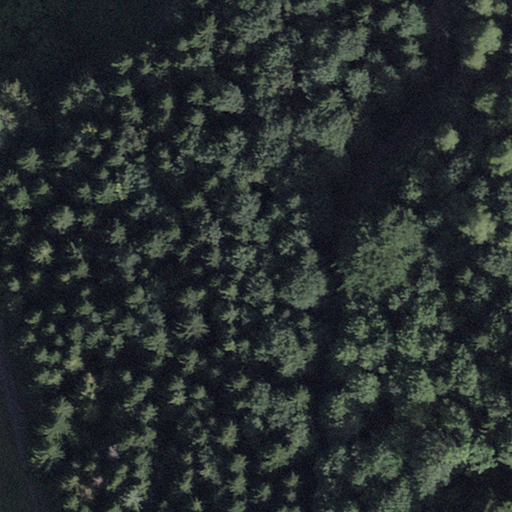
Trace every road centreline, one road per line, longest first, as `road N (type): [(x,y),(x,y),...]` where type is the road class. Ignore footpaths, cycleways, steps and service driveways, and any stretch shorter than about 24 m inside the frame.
road 1 (track): [(320,511),(353,206),(370,169),(434,98),(445,0)]
road 2 (track): [(0,333),(43,511)]
